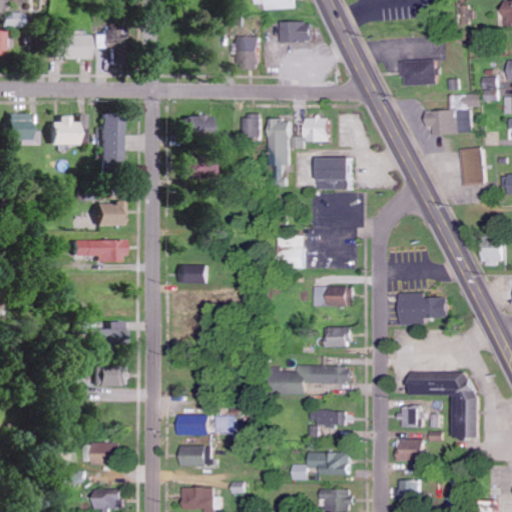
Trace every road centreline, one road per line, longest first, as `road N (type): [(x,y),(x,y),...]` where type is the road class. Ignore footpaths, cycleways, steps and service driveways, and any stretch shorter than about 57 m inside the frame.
road 1 (residential): [(152,511),(151,0)]
road 2 (secondary): [(511,363),(326,0)]
road 3 (residential): [(371,91),(0,88)]
road 4 (residential): [(381,511),(380,240),(395,210),(423,191)]
